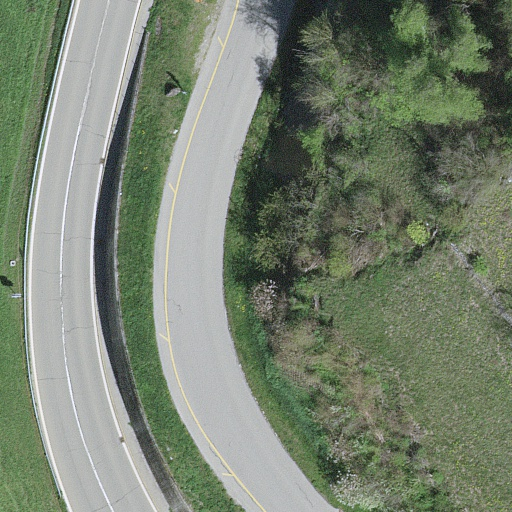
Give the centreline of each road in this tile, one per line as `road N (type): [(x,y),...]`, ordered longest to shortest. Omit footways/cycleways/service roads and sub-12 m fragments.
road 1 (tertiary): [(263,0),(212,149),(194,235),(193,312),(232,426),(301,511)]
road 2 (tertiary): [(114,511),(75,411),(60,299),(68,190),(109,0)]
